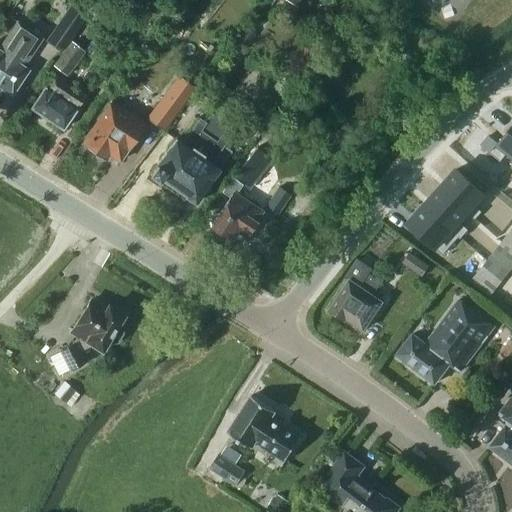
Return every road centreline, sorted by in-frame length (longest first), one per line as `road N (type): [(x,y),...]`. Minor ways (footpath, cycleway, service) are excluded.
road 1 (residential): [(270,331),(415,152),(511,76)]
road 2 (tertiary): [(270,331),(0,161)]
road 3 (tertiary): [(477,511),(465,474),(447,454),(270,331)]
